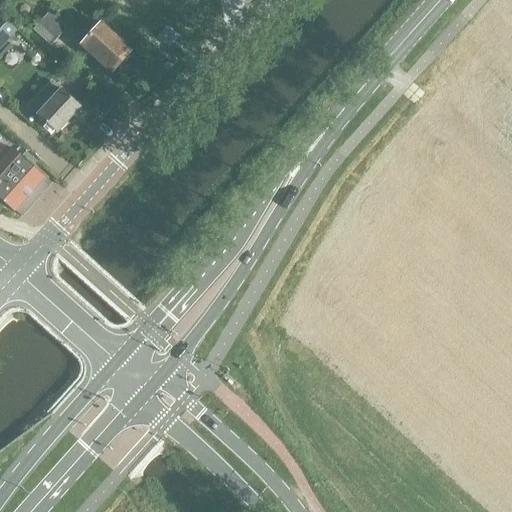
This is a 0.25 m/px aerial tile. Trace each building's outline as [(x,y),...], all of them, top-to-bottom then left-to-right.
[(52,44),(66,30),(49,14),(35,29),(52,44)] [(111,73),(131,51),(100,23),(90,34),(84,29),(75,39),(81,45),(80,45),(111,73)] [(4,28),(0,32),(0,47),(11,34),(4,28)] [(52,100),(40,112),(37,116),(57,134),(81,108),(61,90),(52,100)] [(40,112),(52,100),(42,91),(30,104),(40,112)] [(0,198),(13,211),(14,210),(44,177),(32,166),(35,163),(25,153),(21,157),(12,149),(0,161),(0,198)]
